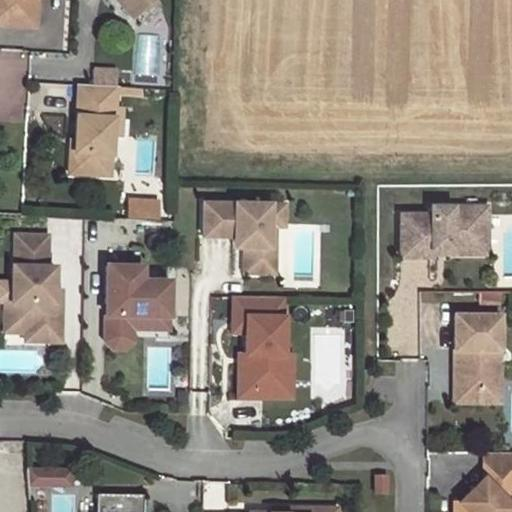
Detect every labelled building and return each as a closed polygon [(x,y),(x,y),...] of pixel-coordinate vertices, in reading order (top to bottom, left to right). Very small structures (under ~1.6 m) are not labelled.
[(0,0),(0,15),(35,17),(36,0),(0,0)] [(115,0),(118,4),(124,5),(126,3),(136,14),(153,0),(115,0)] [(118,4),(131,18),(136,14),(126,3),(124,5),(118,4)] [(116,89),(77,86),(73,141),(72,156),(67,155),(66,174),(108,177),(111,138),(112,122),(123,123),(123,111),(114,110),(116,89)] [(121,139),(123,123),(112,122),(111,138),(121,139)] [(127,216),(159,216),(159,198),(127,198),(127,216)] [(268,204),(203,202),(202,235),(233,236),(232,246),(243,247),(242,272),(258,272),(266,264),(267,247),(273,248),(274,225),(268,225),(268,204)] [(283,205),(268,204),(268,225),(274,225),(283,225),(283,205)] [(429,215),(399,215),(399,257),(430,257),(430,254),(430,249),(467,249),(467,232),(485,232),(485,207),(429,207),(429,215)] [(485,254),(485,232),(467,232),(467,249),(430,249),(430,254),(485,254)] [(48,238),(16,237),(14,268),(12,268),(11,284),(0,283),(0,302),(4,303),(2,333),(24,334),(25,332),(59,333),(60,305),(52,305),(53,292),(54,270),(47,269),(48,238)] [(266,264),(258,272),(273,273),(273,248),(267,247),(266,264)] [(141,270),(104,269),(104,307),(110,307),(110,318),(104,318),(103,344),(111,353),(123,353),(131,345),(131,332),(131,328),(140,320),(167,320),(168,284),(140,284),(141,270)] [(60,293),(53,292),(52,305),(60,305),(60,293)] [(231,335),(245,335),(245,355),(249,355),(249,367),(238,367),(238,398),(275,398),(275,374),(285,374),(285,355),(283,355),(284,318),(283,318),(283,297),(231,297),(231,335)] [(452,364),(452,395),(475,395),(484,387),(497,387),(497,317),(452,317),(452,351),(456,351),(456,364),(452,364)] [(167,332),(167,320),(140,320),(131,328),(131,332),(167,332)] [(59,333),(25,332),(24,334),(24,344),(58,346),(59,333)] [(245,355),(239,355),(238,367),(249,367),(249,355),(245,355)] [(292,355),(285,355),(285,374),(275,374),(275,398),(291,399),(292,355)] [(497,404),(497,387),(484,387),(475,395),(452,395),(452,404),(497,404)] [(511,452),(480,453),(481,478),(481,486),(474,492),(470,488),(456,502),(451,502),(450,511),(508,511),(511,508),(511,452)] [(70,470),(25,470),(26,485),(70,486),(70,470)] [(387,475),(373,476),(373,493),(388,493),(387,475)] [(481,478),(470,488),(474,492),(481,486),(481,478)] [(142,511),(142,496),(95,495),(95,511),(142,511)]
